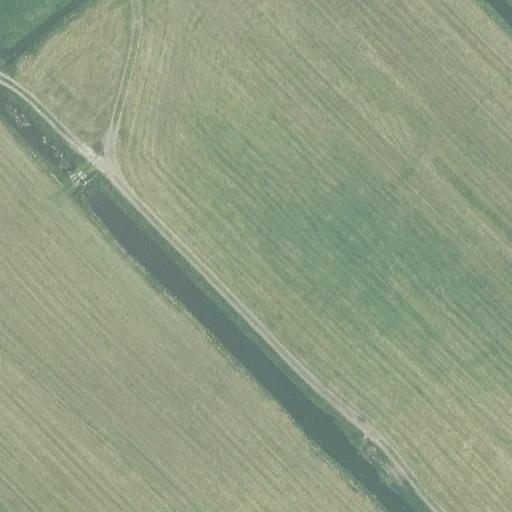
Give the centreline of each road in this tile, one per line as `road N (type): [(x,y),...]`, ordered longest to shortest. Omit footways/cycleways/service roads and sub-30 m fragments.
road 1 (track): [(0,82),(106,169),(436,511)]
road 2 (track): [(106,169),(134,0)]
